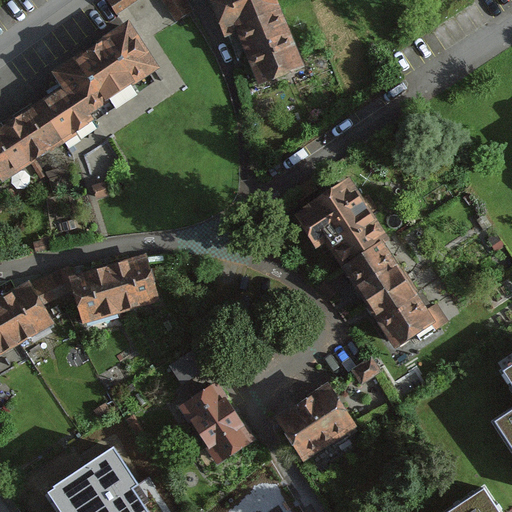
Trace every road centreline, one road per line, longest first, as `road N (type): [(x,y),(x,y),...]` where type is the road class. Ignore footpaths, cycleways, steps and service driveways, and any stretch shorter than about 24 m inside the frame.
road 1 (residential): [(314,511),(258,422),(258,404),(318,346),(324,319),(291,275),(196,241)]
road 2 (residential): [(196,241),(511,27)]
road 3 (residential): [(196,241),(0,269)]
